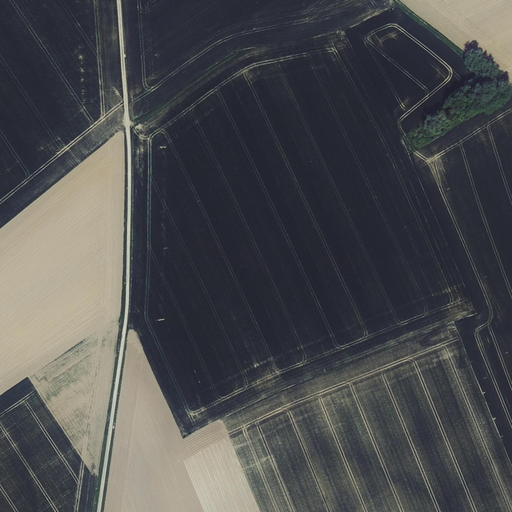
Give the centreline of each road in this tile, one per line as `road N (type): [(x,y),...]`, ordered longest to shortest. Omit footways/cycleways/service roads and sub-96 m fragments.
road 1 (unclassified): [(98,511),(126,306),(127,121)]
road 2 (unclassified): [(118,0),(127,121)]
